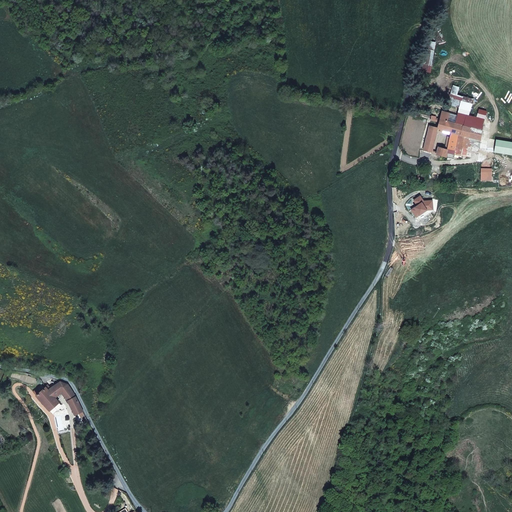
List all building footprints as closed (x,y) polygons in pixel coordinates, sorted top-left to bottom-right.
[(460,101),(458,113),(468,115),(471,103),(460,101)] [(439,122),(438,128),(441,129),(440,131),(442,132),(443,129),(451,132),(451,134),(450,137),(448,137),(445,149),(438,147),(436,154),(446,157),(448,150),(448,149),(456,150),(455,154),(470,157),(471,152),(478,153),(484,120),(468,115),(458,113),(455,123),(440,119),(437,118),(436,121),(439,122)] [(429,126),(426,141),(434,143),(438,128),(429,126)] [(426,141),(423,150),(432,152),(434,143),(426,141)] [(50,388),(48,385),(45,387),(46,387),(41,391),(37,395),(50,410),(59,402),(55,398),(61,393),(68,401),(75,415),(79,413),(83,411),(80,406),(76,397),(68,385),(60,382),(50,388)]
